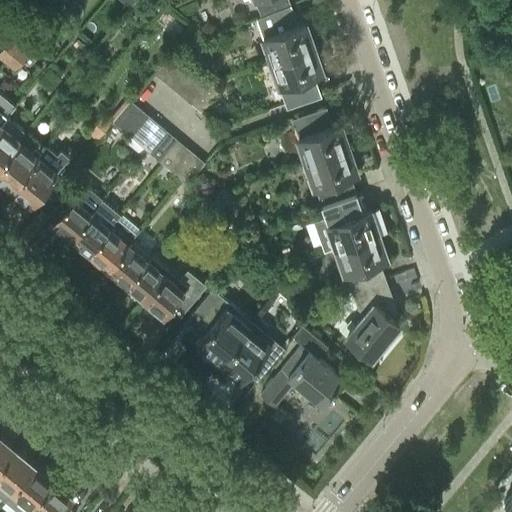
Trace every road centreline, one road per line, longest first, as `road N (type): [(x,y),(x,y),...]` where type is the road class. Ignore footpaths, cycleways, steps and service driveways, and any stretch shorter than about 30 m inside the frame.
road 1 (residential): [(455,345),(448,297),(346,0)]
road 2 (secondary): [(190,456),(0,298)]
road 3 (residential): [(329,511),(455,345)]
